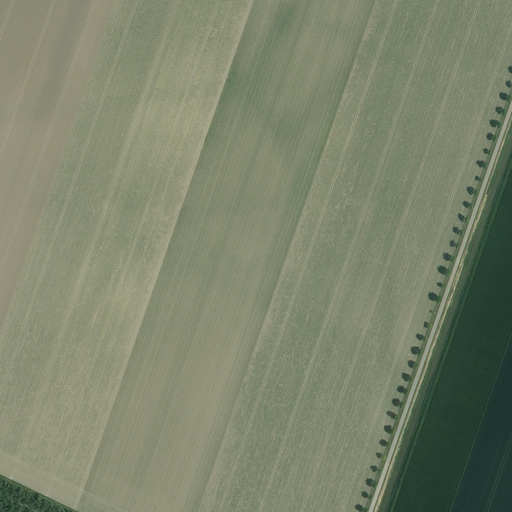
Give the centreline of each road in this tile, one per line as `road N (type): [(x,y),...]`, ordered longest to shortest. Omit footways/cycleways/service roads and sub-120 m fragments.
road 1 (unclassified): [(369,511),(511,103)]
road 2 (track): [(511,164),(391,511)]
